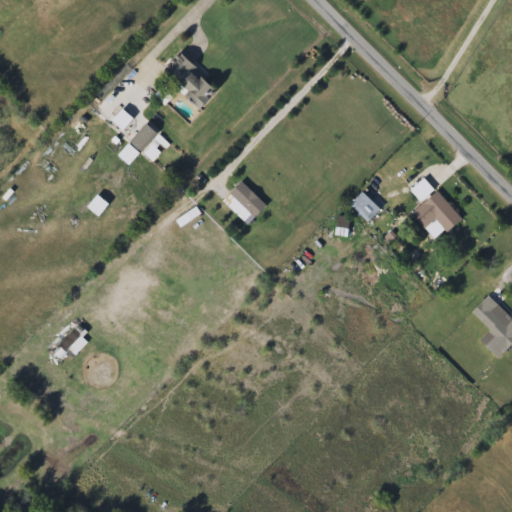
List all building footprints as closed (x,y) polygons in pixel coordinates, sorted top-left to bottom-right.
[(163,79),(181,58),(218,89),(201,110),(163,79)] [(159,135),(142,154),(132,145),(148,126),(159,135)] [(253,203),(242,217),(227,205),(237,192),(253,203)] [(462,221),(447,234),(436,221),(424,231),(411,215),(438,192),(462,221)] [(354,203),(363,194),(380,212),(371,221),(354,203)] [(511,319),(511,345),(498,359),(481,342),(491,332),(472,313),(489,296),(511,319)] [(89,344),(77,356),(70,349),(82,337),(89,344)]
